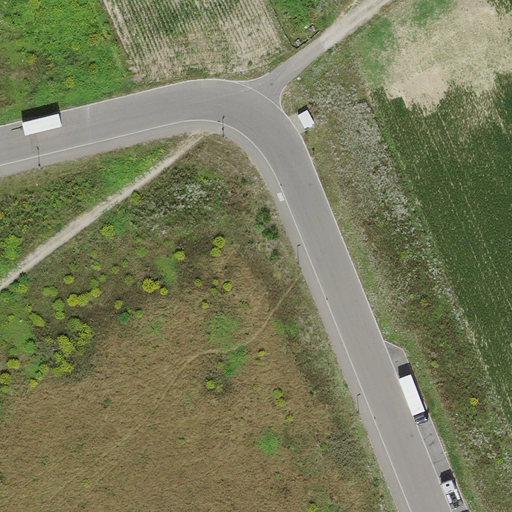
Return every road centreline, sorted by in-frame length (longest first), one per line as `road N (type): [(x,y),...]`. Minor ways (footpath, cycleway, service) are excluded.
road 1 (residential): [(436,511),(269,81),(0,156)]
road 2 (track): [(269,81),(374,0)]
